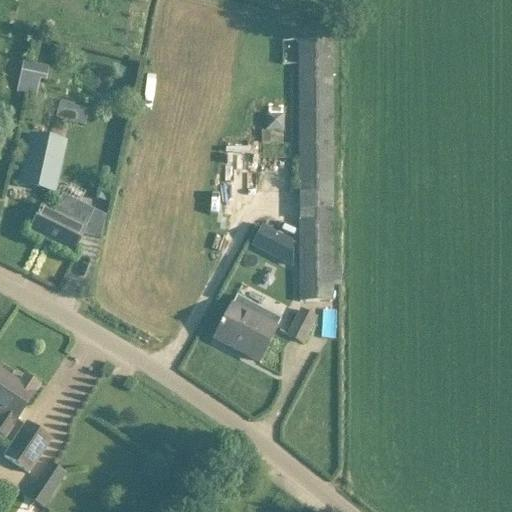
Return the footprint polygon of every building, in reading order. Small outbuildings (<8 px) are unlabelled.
[(289,42),(298,42),(299,302),(333,301),(333,287),(340,287),(340,268),(332,268),(330,40),(325,40),(325,30),(289,30),(289,42)] [(23,65),(17,93),(27,95),(35,97),(39,78),(46,80),(47,70),(23,65)] [(265,134),(282,134),(282,117),(265,117),(265,134)] [(19,185),(48,192),(58,138),(29,133),(19,185)] [(62,196),(54,212),(42,206),(29,233),(72,255),(86,228),(93,212),(62,196)] [(251,249),(291,270),(291,245),(261,229),(251,249)] [(242,354),(258,363),(277,327),(276,327),(280,320),(236,298),(214,340),(230,348),(232,345),(244,351),(242,354)] [(301,347),(315,319),(301,311),(286,339),(301,347)] [(10,379),(0,372),(0,437),(5,441),(13,428),(12,428),(32,396),(38,387),(24,378),(18,387),(9,381),(10,379)] [(30,475),(52,441),(25,423),(3,457),(30,475)] [(66,475),(49,464),(26,498),(43,509),(66,475)]
